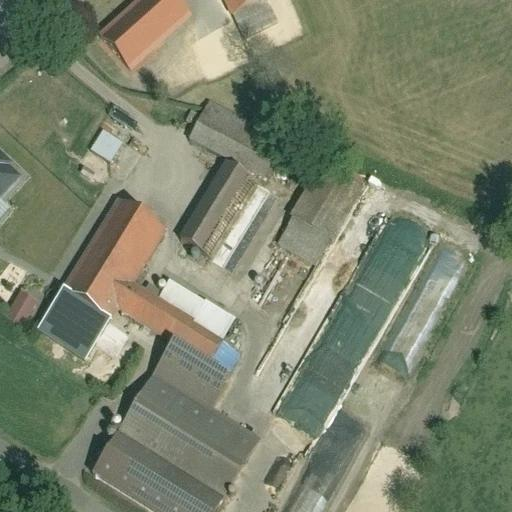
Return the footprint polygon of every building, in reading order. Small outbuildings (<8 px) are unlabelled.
[(172,0),(137,0),(96,39),(137,81),(196,24),(172,0)] [(225,0),(232,12),(254,0),(225,0)] [(202,110),(181,147),(218,167),(176,242),(210,261),(251,186),(267,195),(288,157),(202,110)] [(99,129),(86,153),(107,164),(120,140),(99,129)] [(0,160),(0,198),(19,179),(0,160)] [(316,169),(280,244),(325,266),(361,191),(316,169)] [(88,363),(116,317),(173,352),(95,478),(150,511),(220,511),(259,450),(209,419),(234,378),(217,367),(235,338),(136,277),(163,234),(115,204),(36,331),(88,363)] [(0,314),(0,322),(23,336),(42,304),(16,288),(0,314)]
